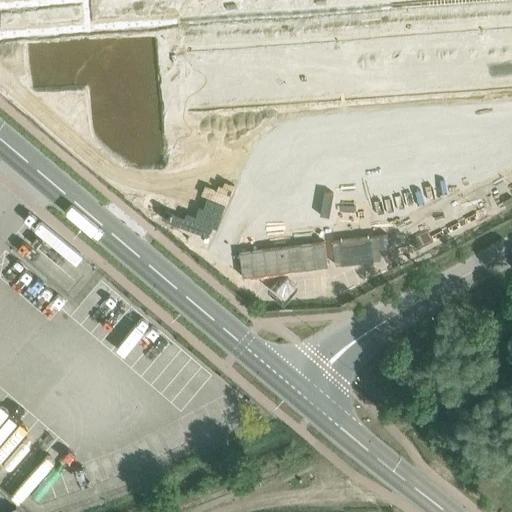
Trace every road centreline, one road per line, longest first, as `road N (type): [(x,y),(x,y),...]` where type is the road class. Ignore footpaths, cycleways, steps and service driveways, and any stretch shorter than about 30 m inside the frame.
road 1 (unclassified): [(290,387),(0,143)]
road 2 (unclassified): [(451,288),(323,348),(290,387)]
road 3 (unclassified): [(316,408),(451,288)]
road 4 (unclassified): [(445,511),(316,408)]
